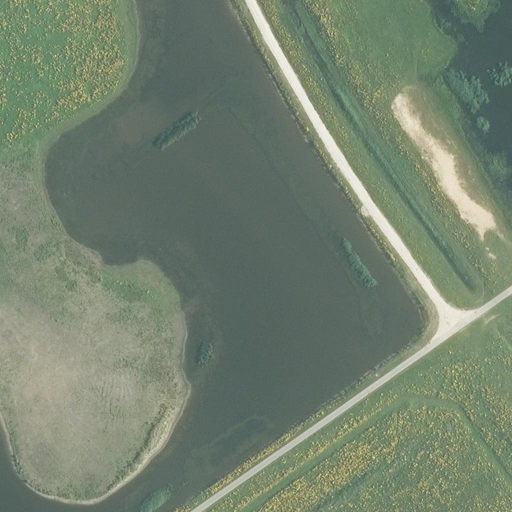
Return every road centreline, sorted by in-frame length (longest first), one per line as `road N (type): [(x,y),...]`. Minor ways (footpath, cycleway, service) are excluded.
road 1 (track): [(511,287),(453,327),(330,147),(249,0)]
road 2 (track): [(193,511),(453,327)]
